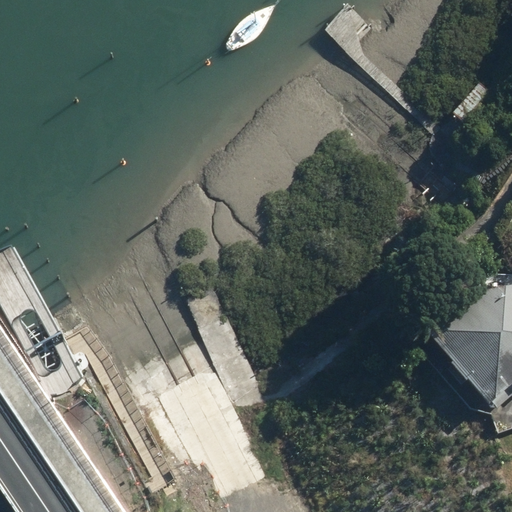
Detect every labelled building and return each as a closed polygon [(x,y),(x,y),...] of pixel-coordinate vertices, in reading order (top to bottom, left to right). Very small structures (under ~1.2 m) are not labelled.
[(476,87),(449,118),(460,127),(471,136),(497,105),(476,87)] [(0,345),(47,321),(4,239),(0,240),(0,345)] [(511,393),(511,264),(507,258),(421,334),(491,412),(511,393)] [(47,321),(0,345),(0,371),(28,423),(85,393),(47,321)] [(441,463),(403,391),(357,415),(365,430),(345,441),(341,433),(318,445),(322,452),(308,459),(327,495),(337,489),(344,504),(392,478),(397,487),(441,463)] [(288,511),(283,499),(247,511),(288,511)]
